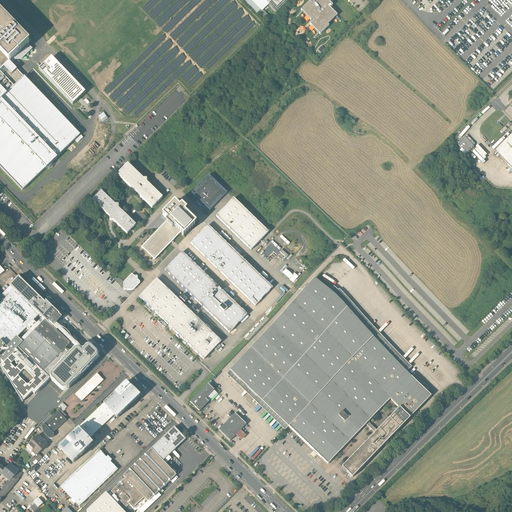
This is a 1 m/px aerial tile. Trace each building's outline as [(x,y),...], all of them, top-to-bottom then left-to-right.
[(269,4),(264,0),(242,0),(256,14),(261,10),(262,11),(269,4)] [(264,0),(269,4),(276,12),(289,0),(264,0)] [(311,0),(301,10),(311,20),(312,19),(314,21),(310,25),(320,35),(329,26),(328,25),(337,15),(330,8),(333,6),(331,4),(333,3),(330,0),(311,0)] [(25,39),(0,12),(0,52),(9,62),(28,44),(31,41),(30,40),(31,40),(30,39),(30,40),(28,38),(29,38),(28,37),(28,38),(27,37),(25,39)] [(32,49),(28,44),(9,62),(12,64),(16,60),(21,60),(32,49)] [(0,167),(22,190),(46,168),(57,158),(57,157),(80,135),(24,77),(12,64),(9,62),(0,52),(0,167)] [(51,57),(39,69),(72,105),(85,92),(51,57)] [(462,148),(460,149),(465,155),(476,145),(466,135),(457,143),(462,148)] [(511,135),(495,151),(511,168),(511,135)] [(127,164),(117,175),(152,208),(162,198),(147,182),(147,179),(143,179),(127,164)] [(209,176),(192,193),(198,200),(196,202),(203,209),(205,206),(209,211),(227,193),(209,176)] [(109,221),(113,221),(127,234),(136,225),(118,208),(118,205),(115,205),(101,192),(92,201),(110,217),(109,221)] [(233,199),(216,217),(251,251),(268,232),(233,199)] [(141,248),(154,260),(171,243),(171,244),(172,244),(173,243),(173,242),(173,241),(180,233),(184,236),(196,223),(188,216),(190,214),(188,213),(187,214),(185,212),(187,210),(182,205),(180,207),(175,202),(162,215),(163,216),(161,218),(165,222),(166,220),(167,221),(141,248)] [(190,244),(255,306),(273,288),(208,226),(190,244)] [(273,266),(277,261),(275,259),(281,253),(280,251),(282,249),(274,240),(260,254),(273,266)] [(182,252),(165,270),(230,333),(247,315),(182,252)] [(299,279),(295,274),(293,276),(286,269),(282,273),(294,285),(299,279)] [(1,277),(4,282),(10,277),(7,273),(1,277)] [(132,274),(123,283),(124,291),(133,290),(140,284),(140,282),(137,280),(137,276),(134,276),(132,274)] [(10,287),(39,315),(43,318),(48,323),(49,322),(53,326),(56,324),(52,320),(53,319),(54,319),(54,318),(58,317),(59,317),(59,316),(51,307),(46,302),(45,303),(18,278),(10,287)] [(156,279),(139,297),(204,359),(221,341),(156,279)] [(314,283),(226,374),(285,430),(288,427),(324,461),(328,465),(390,400),(399,408),(410,418),(431,396),(426,391),(428,388),(414,374),(411,377),(404,370),(408,366),(333,293),(328,297),(314,283)] [(33,321),(39,315),(10,287),(1,296),(0,294),(0,353),(4,349),(5,350),(7,348),(17,338),(26,328),(33,321)] [(30,331),(20,341),(23,343),(18,348),(42,371),(66,348),(70,344),(56,331),(48,323),(43,318),(37,324),(30,331)] [(33,321),(26,328),(30,331),(37,324),(33,321)] [(51,375),(50,376),(50,378),(50,379),(51,380),(61,390),(63,391),(65,391),(67,390),(97,358),(98,357),(98,356),(98,355),(97,353),(92,348),(90,347),(88,347),(86,348),(84,350),(83,350),(56,324),(53,326),(49,322),(48,323),(56,331),(58,330),(77,348),(71,354),(51,375)] [(1,361),(3,363),(18,348),(23,343),(20,341),(17,338),(7,348),(9,350),(5,355),(6,356),(1,361)] [(3,363),(0,366),(22,402),(32,392),(35,394),(50,379),(49,378),(42,371),(18,348),(3,363)] [(71,354),(66,348),(42,371),(49,378),(50,376),(51,375),(71,354)] [(74,395),(93,376),(90,374),(72,392),(74,395)] [(97,374),(75,395),(81,402),(103,381),(97,374)] [(126,383),(58,448),(73,463),(92,445),(88,440),(114,415),(117,418),(140,397),(126,383)] [(208,384),(190,403),(199,412),(208,402),(205,399),(214,390),(208,384)] [(399,408),(342,468),(340,471),(340,473),(344,477),(346,477),(348,474),(352,478),(410,418),(399,408)] [(60,409),(42,427),(44,434),(49,439),(52,439),(54,437),(54,434),(53,433),(66,420),(64,418),(66,416),(60,409)] [(246,424),(235,414),(219,430),(230,441),(236,435),(240,430),(246,424)] [(174,428),(151,449),(165,464),(171,459),(168,456),(185,440),(174,428)] [(240,430),(236,435),(241,441),(246,436),(240,430)] [(47,446),(37,436),(27,446),(33,452),(33,451),(37,455),(38,454),(47,446)] [(123,476),(125,478),(111,492),(114,495),(117,498),(126,508),(129,505),(133,509),(144,498),(148,502),(154,497),(155,497),(155,495),(158,493),(159,492),(160,492),(160,490),(164,487),(165,487),(165,485),(169,482),(170,482),(171,480),(176,475),(165,464),(151,449),(146,455),(144,455),(144,456),(141,460),(139,460),(139,461),(135,464),(134,464),(134,466),(130,469),(129,469),(129,471),(123,476)] [(99,450),(60,487),(79,507),(118,470),(110,462),(112,461),(110,458),(108,456),(106,457),(99,450)] [(35,465),(42,458),(38,454),(37,455),(34,458),(33,457),(29,461),(31,464),(33,463),(35,465)] [(1,474),(10,481),(10,482),(18,472),(13,467),(10,464),(5,470),(1,474)] [(0,501),(22,475),(18,472),(10,482),(10,481),(8,484),(5,488),(0,493),(0,501)] [(106,493),(87,511),(123,511),(116,504),(119,502),(116,499),(117,498),(114,495),(111,498),(106,493)] [(137,511),(143,511),(161,496),(158,493),(155,495),(155,497),(154,497),(148,502),(137,511)] [(35,504),(30,508),(33,511),(34,511),(39,511),(41,511),(41,510),(40,509),(47,504),(45,502),(43,504),(38,498),(33,502),(35,504)]
